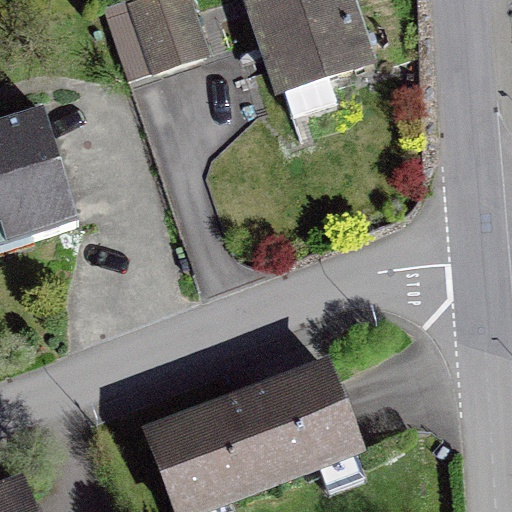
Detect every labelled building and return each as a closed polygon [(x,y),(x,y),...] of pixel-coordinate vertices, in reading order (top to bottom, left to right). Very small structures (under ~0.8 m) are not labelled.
[(103,9),(128,85),(177,69),(211,58),(191,0),(143,0),(127,5),(126,2),(103,9)] [(354,0),(256,0),(244,4),(275,101),(284,99),(291,121),(311,115),(338,106),(330,82),(376,68),(354,0)] [(0,260),(36,250),(33,242),(77,230),(43,115),(0,127),(0,260)] [(329,361),(238,395),(141,432),(171,511),(234,511),(233,508),(307,480),(319,511),(322,511),(383,489),(370,453),(365,455),(329,361)] [(0,511),(36,511),(24,479),(0,487),(0,511)]
